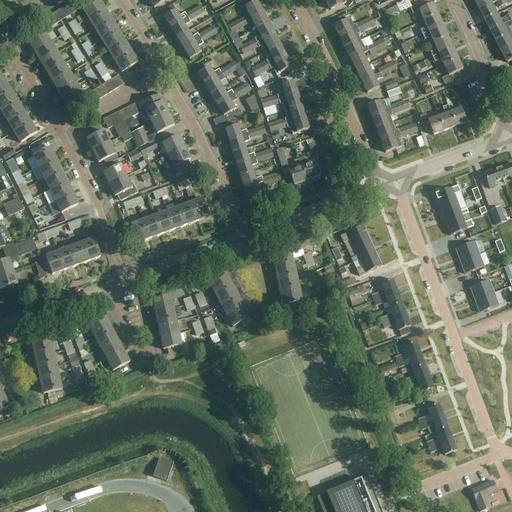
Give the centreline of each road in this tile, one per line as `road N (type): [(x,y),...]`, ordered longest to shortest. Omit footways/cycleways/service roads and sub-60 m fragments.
road 1 (residential): [(3,31),(98,204),(124,279)]
road 2 (residential): [(237,235),(199,138),(117,0)]
road 3 (unclassified): [(380,184),(294,0)]
road 4 (residential): [(105,286),(139,355),(152,351),(134,275)]
road 5 (residential): [(453,336),(398,179)]
road 6 (unclassified): [(237,235),(380,184)]
road 7 (residential): [(507,137),(452,0)]
road 8 (residential): [(496,454),(453,336)]
